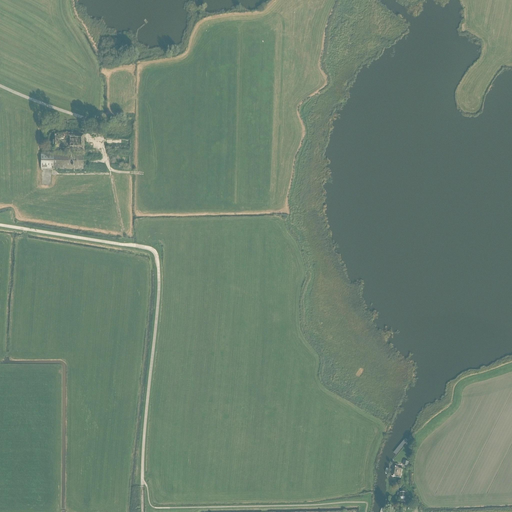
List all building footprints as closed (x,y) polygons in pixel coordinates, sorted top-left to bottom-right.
[(131,125),(133,125),(133,121),(132,120),(132,119),(127,119),(127,126),(110,125),(110,134),(132,135),(133,126),(131,126),(131,125)] [(92,134),(100,135),(101,127),(93,126),(92,134)] [(52,134),(52,153),(84,153),(84,139),(83,139),(83,133),(63,133),(63,135),(58,135),(58,134),(52,134)] [(41,153),(41,170),(83,170),(83,154),(41,153)] [(396,477),(401,478),(402,469),(398,469),(398,468),(398,465),(394,464),(393,467),(391,477),(396,477)]
